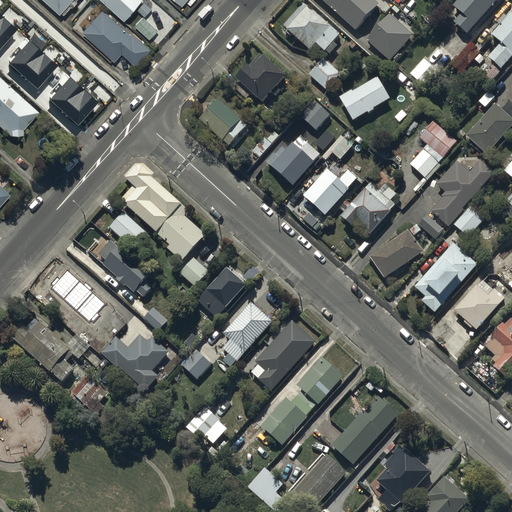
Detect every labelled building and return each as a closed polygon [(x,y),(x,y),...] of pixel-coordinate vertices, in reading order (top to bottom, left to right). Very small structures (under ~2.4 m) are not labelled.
[(79,0),(40,0),(61,19),(79,0)] [(100,0),(100,1),(125,24),(146,2),(143,0),(100,0)] [(171,0),(183,11),(193,0),(171,0)] [(326,0),(356,26),(377,2),(374,0),(326,0)] [(402,0),(394,0),(392,4),(401,12),(408,5),(402,0)] [(455,25),(468,38),(503,0),(463,0),(454,10),(462,18),(455,25)] [(288,32),(287,34),(310,55),(316,48),(325,56),(340,39),(304,7),(284,29),(288,32)] [(34,24),(18,9),(13,14),(19,19),(15,23),(19,26),(22,23),(29,30),(34,24)] [(387,12),(365,35),(388,56),(410,33),(387,12)] [(0,50),(18,31),(0,14),(0,50)] [(134,37),(131,40),(103,14),(83,36),(116,67),(124,57),(138,70),(152,54),(134,37)] [(503,47),(490,62),(503,73),(511,63),(511,15),(508,20),(505,18),(498,25),(502,29),(493,39),(503,47)] [(137,31),(151,44),(160,35),(146,21),(137,31)] [(59,66),(30,40),(9,63),(38,89),(59,66)] [(259,57),(236,83),(239,86),(235,91),(246,102),(251,97),(263,107),(273,96),(276,98),(280,94),(277,91),(286,81),(259,57)] [(325,61),(310,78),(327,93),(342,76),(325,61)] [(493,69),(483,79),(481,81),(489,87),(500,76),(493,69)] [(99,104),(70,78),(49,101),(78,127),(99,104)] [(20,133),(36,115),(0,81),(0,130),(8,138),(15,138),(20,138),(20,133)] [(339,100),(340,102),(353,124),(390,102),(377,82),(353,96),(351,93),(339,100)] [(315,101),(301,116),(316,130),(330,115),(315,101)] [(217,103),(199,124),(228,150),(246,129),(217,103)] [(502,113),(496,108),(467,140),(488,159),(511,133),(511,103),(502,113)] [(423,153),(438,167),(457,145),(435,124),(420,140),(428,148),(423,153)] [(327,130),(316,143),(323,149),(335,137),(327,130)] [(344,137),(331,151),(340,159),(353,145),(344,137)] [(275,155),(266,165),(294,189),(321,158),(307,146),(300,154),(292,147),(286,154),(283,152),(278,157),(275,155)] [(438,167),(423,153),(410,167),(424,179),(414,190),(418,193),(440,169),(438,167)] [(443,201),(431,215),(449,230),(464,213),(462,212),(493,176),(480,165),(471,176),(457,165),(437,188),(445,195),(441,200),(443,201)] [(125,206),(123,208),(170,249),(167,252),(182,265),(205,238),(184,220),(190,214),(152,181),(156,178),(145,168),(136,168),(124,179),(128,183),(126,184),(133,191),(121,203),(125,206)] [(327,173),(304,200),(325,219),(348,193),(347,192),(357,180),(349,173),(340,185),(327,173)] [(371,187),(341,222),(353,232),(354,231),(367,242),(396,209),(390,204),(396,197),(386,188),(380,195),(371,187)] [(511,197),(501,211),(511,220),(511,197)] [(471,209),(454,227),(469,240),(485,221),(471,209)] [(124,215),(110,231),(133,253),(148,237),(124,215)] [(428,218),(419,228),(434,241),(443,232),(428,218)] [(369,259),(370,261),(385,282),(424,255),(408,232),(369,259)] [(150,280),(111,244),(98,257),(106,265),(104,268),(134,296),(135,294),(143,301),(152,291),(146,285),(150,280)] [(453,248),(415,291),(426,300),(422,305),(435,316),(477,269),(453,248)] [(195,260),(180,276),(194,290),(210,275),(195,260)] [(210,316),(217,322),(247,290),(227,272),(198,304),(207,312),(203,317),(206,320),(210,316)] [(114,309),(76,275),(66,287),(69,290),(55,306),(67,316),(65,318),(66,320),(64,323),(78,335),(85,328),(92,334),(114,309)] [(476,289),(455,315),(466,324),(464,326),(476,336),(506,300),(495,291),(488,299),(476,289)] [(236,321),(237,322),(223,338),(230,344),(223,353),(229,357),(223,364),(231,370),(236,364),(237,366),(273,325),(252,306),(241,318),(240,317),(236,321)] [(153,310),(144,321),(159,334),(168,323),(153,310)] [(24,331),(13,344),(61,386),(73,371),(66,365),(74,357),(69,353),(70,352),(61,344),(64,341),(56,334),(54,336),(37,321),(27,333),(24,331)] [(511,323),(506,330),(504,328),(484,350),(495,360),(492,364),(496,368),(493,371),(506,383),(511,375),(511,323)] [(271,393),(315,344),(293,325),(256,367),(265,375),(259,382),(271,393)] [(117,340),(101,357),(117,372),(119,370),(144,395),(159,380),(153,374),(169,357),(143,332),(138,337),(141,339),(129,352),(117,340)] [(197,379),(211,364),(197,350),(183,365),(197,379)] [(344,375),(322,356),(297,384),(302,389),(317,402),(319,403),(344,375)] [(98,405),(107,395),(87,378),(72,395),(87,409),(94,401),(98,405)] [(317,402),(302,389),(291,401),(306,414),(317,402)] [(291,401),(286,396),(271,413),(261,424),(283,444),(308,416),(306,414),(291,401)] [(353,469),(397,419),(398,418),(379,401),(363,418),(362,417),(332,450),(353,469)] [(261,424),(271,413),(262,405),(241,429),(250,437),(261,424)] [(205,410),(187,430),(202,444),(220,424),(205,410)] [(430,477),(400,450),(399,449),(392,456),(395,459),(384,471),(387,474),(376,486),(386,495),(378,504),(386,511),(395,511),(400,506),(402,508),(430,477)] [(295,511),(311,511),(346,476),(324,455),(309,471),(308,469),(304,474),(305,475),(285,497),(290,501),(287,504),(295,511)] [(284,488),(265,471),(248,490),(272,511),(291,511),(292,511),(276,497),(284,488)] [(467,495),(448,478),(418,511),(462,511),(470,504),(464,499),(467,495)]
